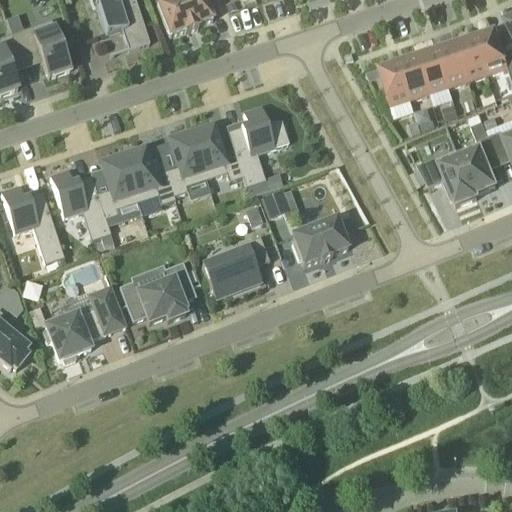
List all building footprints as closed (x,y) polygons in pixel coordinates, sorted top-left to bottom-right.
[(109,0),(111,2),(94,7),(105,40),(121,35),(128,55),(149,49),(133,0),(109,0)] [(171,3),(156,9),(169,41),(184,35),(184,37),(198,32),(197,30),(212,24),(202,0),(173,0),(170,1),(171,3)] [(511,54),(506,58),(503,59),(508,74),(511,87),(511,19),(510,20),(511,23),(505,27),(510,37),(511,40),(511,54)] [(22,35),(10,40),(20,65),(39,58),(42,66),(48,82),(72,74),(71,73),(66,60),(64,61),(51,25),(22,35)] [(495,36),(475,43),(487,80),(508,74),(503,59),(495,36)] [(0,50),(1,54),(0,54),(0,99),(17,94),(11,77),(8,69),(20,65),(10,40),(0,43),(0,50)] [(475,43),(456,49),(468,87),(487,80),(475,43)] [(456,49),(436,55),(449,93),(468,87),(456,49)] [(436,55),(417,62),(429,100),(449,93),(436,55)] [(417,62),(397,68),(410,106),(429,100),(417,62)] [(379,82),(377,83),(381,95),(383,94),(389,113),(410,106),(397,68),(377,75),(379,82)] [(479,100),(483,111),(495,107),(491,96),(479,100)] [(454,111),(441,114),(445,126),(457,123),(454,111)] [(246,131),(227,137),(233,156),(242,183),(245,193),(265,186),(256,159),(288,149),(281,126),(266,131),(261,113),(243,119),(246,131)] [(482,128),(471,133),(476,147),(488,142),(486,137),(482,128)] [(203,132),(189,137),(205,185),(226,179),(228,187),(242,183),(233,156),(221,160),(212,133),(204,136),(203,132)] [(177,173),(165,177),(173,202),(187,197),(185,192),(205,185),(189,137),(176,141),(177,145),(169,147),(177,173)] [(500,137),(488,142),(497,165),(509,160),(511,167),(511,168),(511,140),(503,145),(500,137)] [(497,165),(488,142),(476,147),(479,154),(459,162),(474,200),(475,199),(495,191),(488,176),(486,169),(497,165)] [(134,155),(121,159),(137,208),(157,201),(160,210),(175,206),(173,202),(165,177),(152,181),(143,156),(135,158),(134,155)] [(456,155),(416,171),(418,175),(426,190),(428,193),(445,186),(448,195),(446,195),(451,205),(452,205),(455,211),(477,203),(475,199),(474,200),(459,162),(456,155)] [(117,215),(137,208),(121,159),(107,164),(109,167),(100,170),(109,195),(96,199),(105,224),(118,220),(117,215)] [(67,177),(49,183),(63,223),(81,217),(90,246),(99,244),(110,240),(105,224),(96,199),(91,182),(71,188),(67,177)] [(18,193),(0,199),(14,239),(32,233),(44,270),(63,263),(42,198),(22,205),(18,193)] [(283,196),(260,204),(268,225),(290,216),(283,196)] [(262,228),(256,212),(244,217),(251,233),(262,228)] [(294,247),(291,248),(298,266),(301,265),(303,271),(320,265),(320,266),(332,262),(331,260),(347,254),(345,247),(348,246),(341,229),(338,223),(322,229),(320,224),(304,231),(305,235),(291,241),(294,247)] [(110,240),(99,244),(103,255),(114,252),(110,240)] [(237,256),(201,270),(215,306),(217,305),(215,301),(258,284),(260,288),(261,288),(255,272),(269,267),(259,242),(235,251),(237,256)] [(133,287),(119,293),(132,327),(145,322),(148,329),(165,322),(167,327),(185,320),(183,316),(185,315),(182,308),(195,303),(182,268),(163,276),(167,286),(137,298),(133,287)] [(8,290),(0,299),(12,310),(8,316),(16,322),(23,315),(17,298),(8,290)] [(46,336),(42,337),(46,348),(50,347),(58,367),(62,366),(64,369),(75,365),(73,361),(90,355),(87,347),(104,340),(125,332),(115,305),(110,292),(86,301),(91,315),(77,320),(76,319),(60,326),(46,331),(44,332),(46,336)] [(28,317),(33,331),(45,327),(39,313),(28,317)] [(0,330),(0,367),(9,375),(11,372),(15,376),(27,361),(23,358),(27,353),(14,342),(22,334),(10,324),(3,333),(0,330)]
